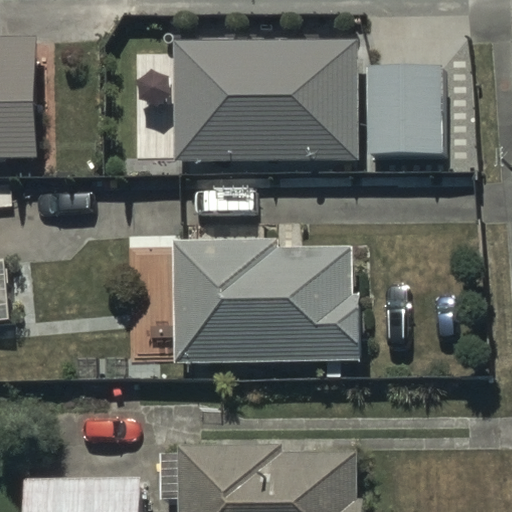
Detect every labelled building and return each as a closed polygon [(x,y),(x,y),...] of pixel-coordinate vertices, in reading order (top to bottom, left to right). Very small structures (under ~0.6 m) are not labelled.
[(0,168),(45,168),(44,48),(0,48),(0,168)] [(368,54),(183,51),(181,169),(367,172),(368,54)] [(450,78),(376,77),(374,164),(448,165),(450,78)] [(282,252),(185,253),(185,373),(368,372),(368,309),(361,309),(360,259),(283,260),(282,252)] [(287,455),(188,455),(188,511),(370,511),(371,466),(287,466),(287,455)] [(148,511),(149,492),(33,492),(32,511),(148,511)]
